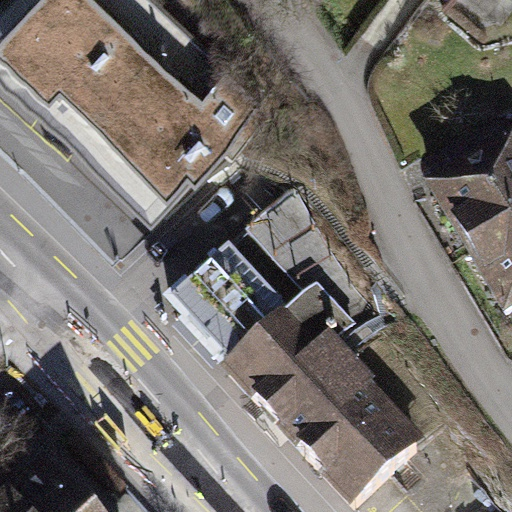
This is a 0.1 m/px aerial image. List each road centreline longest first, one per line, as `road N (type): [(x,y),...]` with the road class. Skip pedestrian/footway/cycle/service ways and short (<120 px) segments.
road 1 (residential): [(273,0),(343,86),(461,341),(511,397)]
road 2 (primary): [(247,511),(0,248)]
